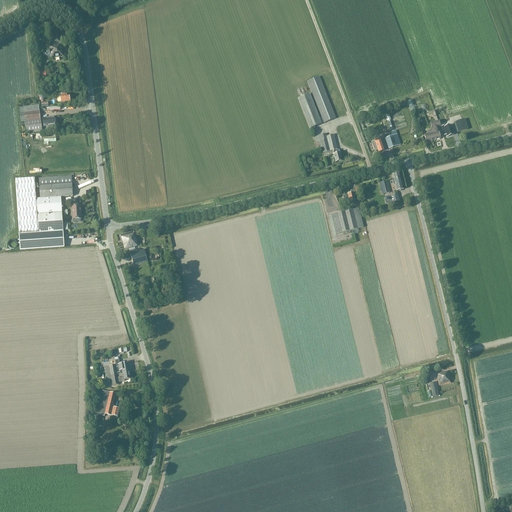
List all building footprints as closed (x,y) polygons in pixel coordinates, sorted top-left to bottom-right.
[(49,58),(62,56),(61,47),(59,47),(59,44),(48,46),(49,58)] [(336,119),(319,77),(307,81),(321,117),(319,118),(309,94),(298,99),(310,129),(321,124),(324,123),(336,119)] [(58,102),(61,102),(70,101),(69,95),(64,96),(64,93),(56,94),(58,102)] [(38,105),(23,107),(19,108),(20,122),(25,121),(27,133),(41,131),(40,121),(41,121),(41,119),(40,119),(38,105)] [(393,129),(390,120),(391,120),(388,114),(385,115),(387,121),(390,130),(393,129)] [(42,119),(43,127),(56,126),(55,117),(42,119)] [(464,119),(453,123),(457,133),(468,130),(464,119)] [(439,120),(430,122),(431,125),(432,128),(435,140),(440,138),(437,127),(441,126),(439,120)] [(447,137),(454,135),(451,126),(445,127),(445,126),(441,127),(444,136),(446,135),(447,137)] [(435,140),(432,128),(426,130),(427,134),(424,135),(426,142),(435,140)] [(400,145),(397,135),(395,131),(390,132),(391,137),(385,139),(389,149),(396,146),(400,145)] [(319,136),(320,142),(323,153),(333,151),(334,154),(333,154),(335,162),(342,161),(340,153),(339,153),(339,150),(337,150),(333,135),(326,137),(325,134),(319,136)] [(384,151),(380,139),(379,138),(377,138),(378,140),(374,141),(375,143),(372,144),(374,150),(377,149),(378,152),(384,151)] [(392,175),(393,179),(392,179),(393,185),(395,185),(396,192),(403,190),(399,174),(392,175)] [(34,178),(15,180),(18,235),(19,235),(20,251),(40,249),(64,248),(60,197),(72,197),(71,176),(39,179),(40,199),(36,199),(36,201),(35,201),(34,178)] [(382,195),(390,193),(387,181),(379,183),(382,195)] [(353,201),(355,201),(353,193),(348,194),(348,195),(343,196),(345,203),(349,202),(350,206),(353,205),(353,201)] [(397,194),(391,196),(387,197),(389,204),(392,203),(393,203),(399,201),(397,194)] [(80,206),(72,206),(72,220),(73,220),(73,222),(80,222),(80,219),(81,219),(80,206)] [(331,215),(336,235),(363,228),(359,208),(331,215)] [(120,235),(124,250),(129,249),(130,252),(135,250),(134,248),(135,248),(134,247),(138,246),(133,232),(120,235)] [(133,266),(147,262),(144,249),(137,251),(137,253),(131,255),(133,266)] [(127,363),(115,365),(116,373),(119,372),(120,375),(129,373),(127,363)] [(118,385),(116,373),(115,365),(110,366),(104,367),(107,384),(113,383),(113,386),(118,385)] [(447,371),(437,374),(439,386),(450,383),(447,371)] [(124,380),(130,379),(129,373),(120,375),(118,375),(119,378),(118,378),(119,383),(124,382),(124,380)] [(429,384),(432,397),(438,396),(436,382),(429,384)] [(102,391),(97,415),(104,416),(105,414),(118,417),(120,409),(119,409),(119,407),(114,406),(116,394),(102,391)]
